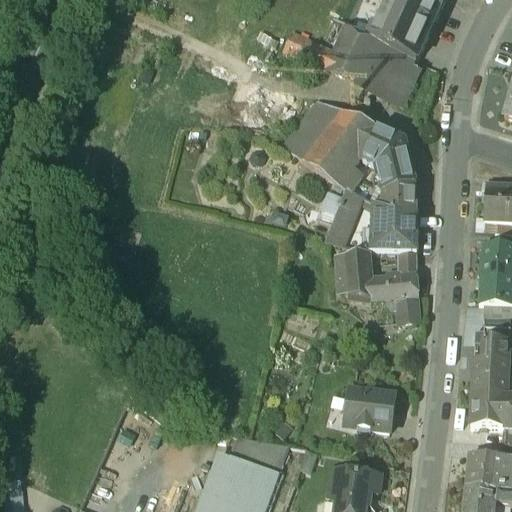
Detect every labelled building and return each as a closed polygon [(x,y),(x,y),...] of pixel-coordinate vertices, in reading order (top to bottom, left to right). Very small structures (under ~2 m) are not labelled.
[(384,0),(366,40),(408,59),(415,62),(440,6),(426,0),(384,0)] [(366,40),(344,29),(332,55),(333,56),(325,75),(387,104),(389,101),(406,64),(408,59),(366,40)] [(332,55),(291,37),(282,55),(325,75),(333,56),(332,55)] [(419,70),(406,64),(389,101),(402,107),(419,70)] [(511,84),(502,118),(511,121),(511,84)] [(377,132),(319,105),(281,150),(325,180),(338,189),(344,179),(350,172),(359,161),(362,163),(377,132)] [(403,144),(377,132),(362,163),(374,168),(380,195),(413,187),(405,155),(406,155),(403,144)] [(344,179),(338,189),(345,192),(350,195),(360,180),(350,172),(344,179)] [(339,208),(345,192),(338,189),(325,180),(320,200),(339,208)] [(380,195),(360,180),(350,195),(361,201),(373,207),(380,195)] [(511,187),(484,186),(482,224),(495,225),(511,225),(511,187)] [(413,187),(380,195),(374,207),(392,217),(415,217),(415,195),(413,187)] [(339,208),(331,226),(348,233),(361,201),(350,195),(345,192),(339,208)] [(374,207),(373,207),(372,227),(394,228),(394,229),(416,230),(416,217),(415,217),(392,217),(374,207)] [(495,225),(482,224),(482,236),(494,237),(495,225)] [(511,225),(495,225),(494,237),(511,237),(511,225)] [(348,233),(331,226),(324,245),(341,250),(348,233)] [(394,228),(372,227),(371,232),(370,253),(396,254),(415,255),(416,255),(416,230),(394,229),(394,228)] [(371,232),(362,232),(361,253),(370,253),(371,232)] [(499,249),(481,248),(477,308),(483,308),(511,309),(511,301),(511,244),(499,243),(499,249)] [(416,279),(416,255),(415,255),(396,254),(396,280),(416,279)] [(368,256),(345,258),(348,296),(370,301),(369,283),(368,256)] [(396,280),(369,283),(370,301),(370,305),(386,304),(417,302),(418,302),(416,279),(396,280)] [(417,302),(386,304),(387,310),(391,313),(396,312),(397,327),(419,325),(417,302)] [(511,308),(511,309),(483,308),(483,325),(511,324),(511,308)] [(509,349),(482,348),(481,365),(508,366),(509,349)] [(481,365),(472,365),(471,400),(472,400),(506,402),(508,366),(481,365)] [(394,400),(349,394),(348,403),(345,408),(344,412),(344,417),(345,422),(344,431),(388,437),(394,400)] [(506,402),(472,400),(471,432),(504,434),(511,433),(511,401),(507,402),(506,402)] [(511,433),(504,434),(502,449),(511,450),(511,433)] [(511,450),(502,449),(501,463),(511,464),(511,450)] [(320,458),(306,455),(297,480),(311,482),(320,458)] [(511,464),(501,463),(468,460),(465,492),(511,496),(511,464)] [(266,511),(278,481),(229,463),(211,511),(266,511)] [(379,483),(331,477),(328,502),(335,509),(334,511),(366,511),(368,500),(377,501),(379,483)] [(4,486),(8,511),(26,511),(22,483),(4,486)] [(511,496),(465,492),(463,511),(492,511),(493,507),(511,508),(511,496)]
